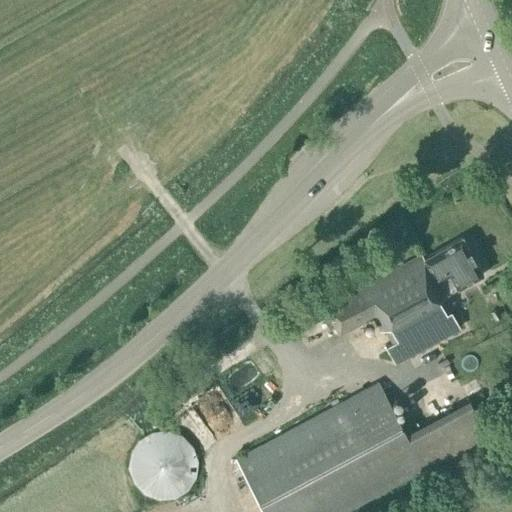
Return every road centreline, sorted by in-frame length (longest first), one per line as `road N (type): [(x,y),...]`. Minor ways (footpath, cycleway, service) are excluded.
road 1 (secondary): [(0,446),(160,332),(369,128)]
road 2 (secondary): [(483,20),(417,70),(369,128)]
road 3 (secondary): [(369,128),(432,96),(506,73)]
